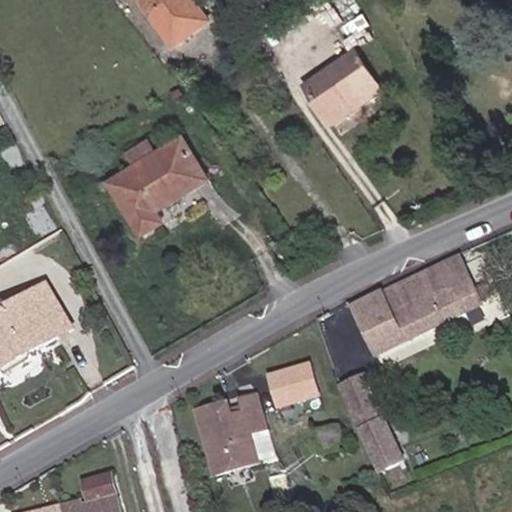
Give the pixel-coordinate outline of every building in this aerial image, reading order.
[(207,0),(149,0),(185,47),(224,21),(207,0)] [(397,93),(365,49),(312,86),(342,131),(397,93)] [(88,93),(96,108),(138,86),(130,71),(88,93)] [(158,140),(132,153),(142,166),(116,184),(150,238),(177,224),(171,212),(223,180),(195,135),(166,152),(158,140)] [(393,292),(360,309),(384,360),(493,309),(470,258),(393,292)] [(40,355),(37,349),(81,323),(55,281),(0,314),(0,371),(14,364),(17,370),(40,355)] [(0,371),(0,376),(1,378),(17,370),(14,364),(0,371)] [(317,365),(298,371),(306,395),(325,390),(317,365)] [(306,395),(298,371),(272,379),(279,403),(306,395)] [(339,388),(360,431),(382,420),(360,377),(339,388)] [(266,396),(203,412),(221,481),(272,467),(263,435),(278,431),(266,396)] [(315,434),(342,429),(339,417),(313,422),(315,434)] [(382,475),(405,463),(382,420),(360,431),(382,475)] [(120,511),(112,478),(82,487),(87,508),(71,511),(120,511)]
